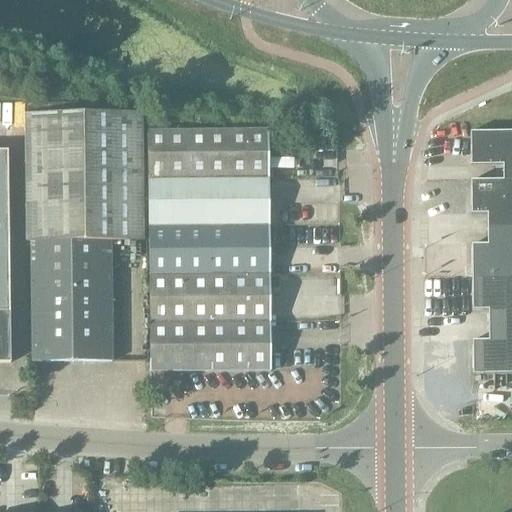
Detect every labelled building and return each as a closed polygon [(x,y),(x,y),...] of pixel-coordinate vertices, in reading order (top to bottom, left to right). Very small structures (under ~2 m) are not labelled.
[(31,242),(33,363),(113,361),(111,241),(144,241),(143,141),(142,109),(25,111),(27,242),(31,242)] [(506,161),(506,177),(511,176),(511,128),(474,129),(474,161),(506,161)] [(148,133),(148,182),(268,181),(268,133),(148,133)] [(0,148),(0,358),(12,358),(11,148),(0,148)] [(490,211),(491,241),(511,241),(511,176),(506,177),(474,177),(474,211),(490,211)] [(148,182),(149,231),(269,230),(268,181),(148,182)] [(149,231),(149,278),(270,278),(270,269),(269,249),(269,230),(149,231)] [(474,241),(474,274),(511,274),(511,241),(491,241),(474,241)] [(474,307),(491,307),(511,308),(511,274),(474,274),(474,307)] [(149,278),(151,326),(270,326),(270,300),(270,278),(149,278)] [(511,308),(491,307),(490,321),(490,335),(490,342),(473,342),(474,376),(511,375),(511,308)] [(270,326),(151,326),(153,372),(271,371),(270,326)]
